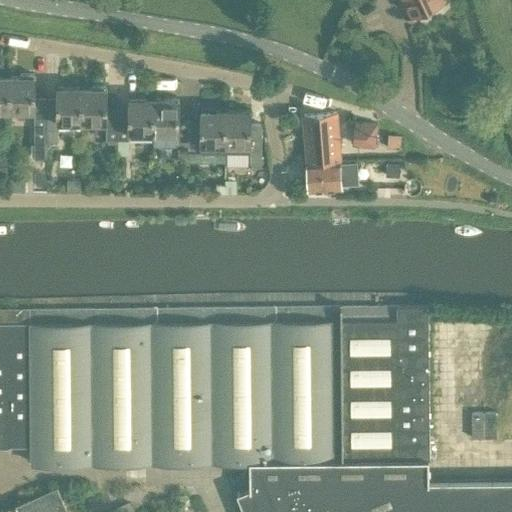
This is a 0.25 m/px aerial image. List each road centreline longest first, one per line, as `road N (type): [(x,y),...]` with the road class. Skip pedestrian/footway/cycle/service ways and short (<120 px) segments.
road 1 (tertiary): [(511,179),(354,85),(268,47),(14,0)]
road 2 (residential): [(0,40),(262,86),(279,178),(266,201)]
road 3 (residential): [(0,202),(266,201)]
